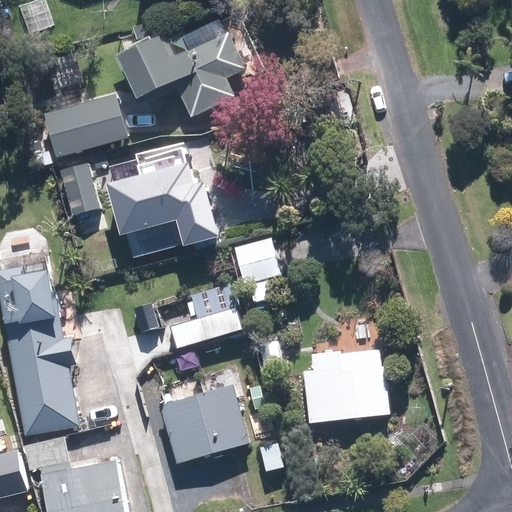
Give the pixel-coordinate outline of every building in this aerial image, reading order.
[(134,28),(138,40),(161,33),(158,22),(134,28)] [(175,84),(192,118),(235,98),(227,80),(246,72),(228,34),(175,59),(164,36),(117,59),(137,102),(175,84)] [(44,116),(57,160),(128,139),(115,95),(44,116)] [(36,157),(40,171),(53,168),(49,154),(36,157)] [(106,208),(93,163),(64,172),(78,216),(106,208)] [(107,187),(121,238),(201,216),(187,165),(107,187)] [(64,186),(57,168),(32,178),(39,196),(64,186)] [(235,249),(245,286),(281,275),(271,239),(235,249)] [(0,272),(0,302),(25,438),(80,428),(69,366),(75,366),(70,340),(65,340),(56,296),(52,296),(47,272),(25,277),(23,268),(0,272)] [(249,326),(236,282),(187,297),(199,340),(249,326)] [(314,358),(322,422),(386,414),(379,350),(314,358)] [(160,408),(178,466),(250,443),(232,386),(160,408)] [(47,471),(55,511),(130,511),(120,461),(77,469),(71,440),(31,448),(37,473),(47,471)] [(291,467),(285,444),(264,450),(270,473),(291,467)] [(0,456),(0,498),(26,493),(17,453),(0,456)]
